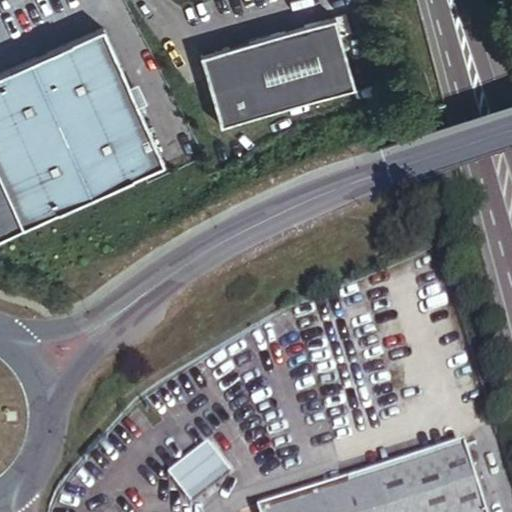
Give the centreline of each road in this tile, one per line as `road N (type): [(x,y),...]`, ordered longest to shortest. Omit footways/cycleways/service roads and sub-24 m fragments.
road 1 (secondary): [(116,316),(183,266),(292,209),(511,130)]
road 2 (primary): [(447,0),(511,254)]
road 3 (primary): [(511,157),(452,0)]
